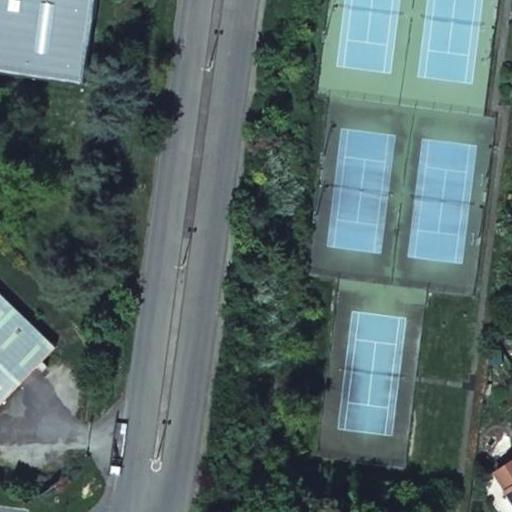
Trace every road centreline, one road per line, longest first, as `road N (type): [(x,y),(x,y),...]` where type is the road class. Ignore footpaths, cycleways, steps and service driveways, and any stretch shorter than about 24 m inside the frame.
road 1 (tertiary): [(176,511),(247,0)]
road 2 (tertiary): [(197,0),(126,511)]
